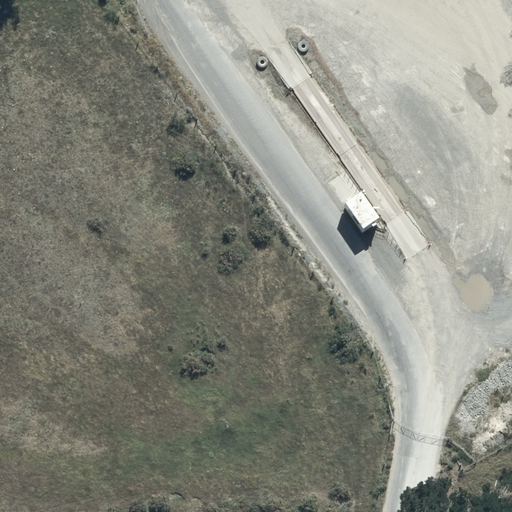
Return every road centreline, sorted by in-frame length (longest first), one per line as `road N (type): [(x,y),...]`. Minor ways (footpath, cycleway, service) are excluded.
road 1 (unclassified): [(431,374),(179,0)]
road 2 (unclassified): [(405,511),(431,374)]
